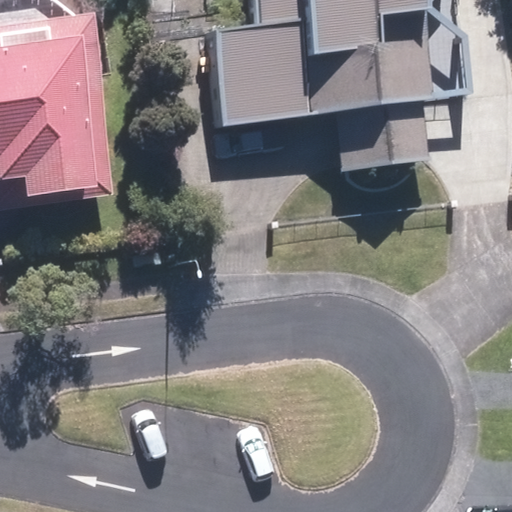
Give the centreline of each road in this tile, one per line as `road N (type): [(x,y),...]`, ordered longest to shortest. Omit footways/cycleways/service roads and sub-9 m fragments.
road 1 (residential): [(0,375),(305,323),(345,328),(395,363),(415,419),(409,459),(383,500)]
road 2 (residential): [(252,511),(32,471),(0,457)]
